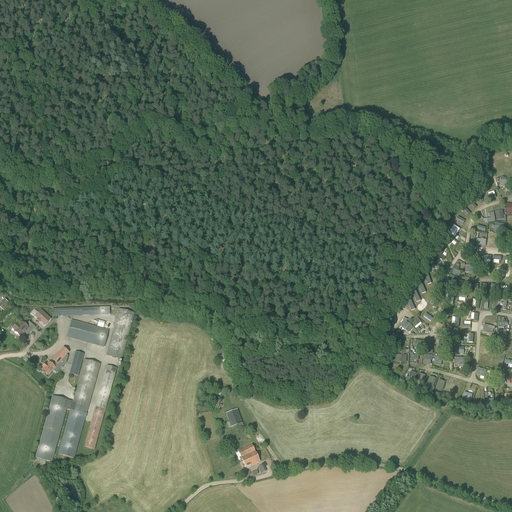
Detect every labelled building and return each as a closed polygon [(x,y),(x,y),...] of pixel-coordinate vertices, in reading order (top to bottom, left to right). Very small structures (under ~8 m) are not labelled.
[(505,210),(492,212),(493,218),(486,219),(487,222),(506,219),(505,210)] [(458,235),(462,229),(456,225),(452,231),(458,235)] [(460,270),(461,267),(457,266),(454,274),(461,276),(463,271),(460,270)] [(52,317),(57,317),(82,316),(94,316),(100,315),(100,308),(82,308),(52,309),(52,317)] [(119,310),(107,355),(121,360),(134,314),(119,310)] [(41,311),(35,316),(45,325),(50,319),(41,311)] [(412,320),(418,314),(415,311),(409,317),(412,320)] [(432,322),(434,318),(427,313),(424,316),(432,322)] [(422,330),(420,326),(424,323),(418,317),(412,321),(419,331),(422,330)] [(407,321),(409,320),(406,318),(400,325),(410,333),(415,327),(407,321)] [(463,329),(466,329),(467,327),(471,327),(472,321),(464,320),(463,329)] [(72,321),(67,337),(104,348),(109,331),(72,321)] [(29,322),(26,326),(23,323),(19,326),(17,324),(13,328),(16,330),(14,332),(20,337),(25,332),(28,335),(35,327),(29,322)] [(416,349),(424,349),(424,340),(416,340),(416,349)] [(45,364),(42,367),(44,368),(42,370),(48,375),(58,364),(62,368),(66,363),(68,356),(67,355),(68,353),(63,348),(47,366),(45,364)] [(84,354),(75,352),(69,374),(78,376),(84,354)] [(411,364),(419,364),(419,355),(411,355),(411,364)] [(73,402),(72,404),(73,404),(71,411),(59,454),(74,458),(88,408),(100,364),(84,360),(73,402)] [(84,446),(95,449),(117,368),(107,366),(106,369),(84,446)] [(477,374),(486,377),(488,370),(479,367),(477,374)] [(427,385),(434,387),(438,375),(431,373),(427,385)] [(443,391),(446,381),(440,379),(437,389),(443,391)] [(445,394),(452,395),(454,385),(447,384),(445,394)] [(458,386),(454,397),(461,399),(465,388),(458,386)] [(222,390),(215,389),(211,408),(218,410),(220,398),(217,397),(218,395),(221,395),(222,390)] [(469,393),(465,392),(464,400),(472,402),(474,394),(473,394),(473,391),(469,390),(469,393)] [(66,409),(71,411),(73,404),(72,404),(73,402),(67,401),(67,400),(52,396),(35,458),(41,460),(46,461),(52,463),(66,409)] [(496,409),(495,399),(487,399),(488,409),(496,409)] [(237,409),(226,413),(231,427),(242,423),(237,409)] [(238,452),(243,461),(249,458),(249,457),(256,454),(251,445),(238,452)] [(249,458),(243,461),(246,468),(259,462),(256,454),(249,457),(249,458)]
